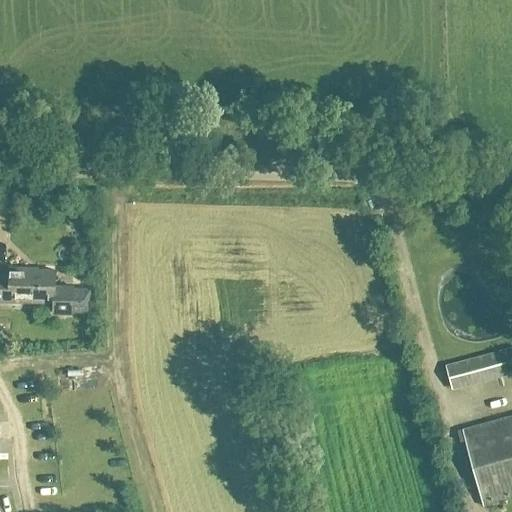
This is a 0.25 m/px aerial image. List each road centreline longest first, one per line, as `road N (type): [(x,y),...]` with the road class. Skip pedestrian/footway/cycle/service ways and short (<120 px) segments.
road 1 (unclassified): [(511,177),(0,169)]
road 2 (track): [(0,388),(15,414),(29,511)]
